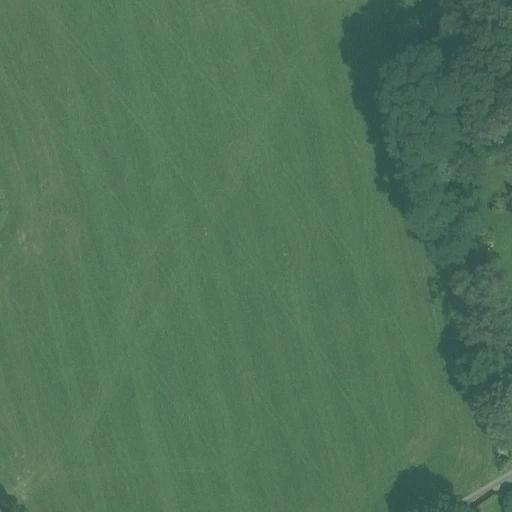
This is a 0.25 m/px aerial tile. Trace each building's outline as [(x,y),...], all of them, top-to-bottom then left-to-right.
[(58,185),(48,190),(51,197),(62,192),(58,185)] [(48,190),(38,195),(41,202),(51,197),(48,190)] [(62,192),(51,197),(55,204),(65,198),(62,192)] [(51,197),(41,202),(44,209),(55,204),(51,197)] [(65,198),(55,204),(58,210),(62,209),(69,205),(65,198)] [(23,203),(13,208),(16,215),(27,209),(23,203)] [(55,204),(44,209),(48,216),(55,212),(58,210),(55,204)] [(274,204),(260,212),(278,245),(291,238),(274,204)] [(69,205),(62,209),(67,219),(74,215),(69,205)] [(13,208),(2,213),(6,220),(16,215),(13,208)] [(27,209),(16,215),(20,222),(30,216),(27,209)] [(58,210),(55,212),(60,222),(67,219),(62,209),(58,210)] [(55,212),(48,216),(53,226),(60,222),(55,212)] [(260,212),(247,218),(262,248),(264,252),(278,245),(260,212)] [(244,214),(231,221),(248,255),(262,248),(247,218),(244,214)] [(16,215),(6,220),(9,227),(20,222),(16,215)] [(30,216),(20,222),(23,228),(27,227),(34,223),(30,216)] [(231,221),(217,228),(220,232),(235,262),(248,255),(231,221)] [(20,222),(9,227),(13,234),(20,230),(23,228),(20,222)] [(34,223),(27,227),(32,237),(39,233),(34,223)] [(23,228),(20,230),(25,240),(32,237),(27,227),(23,228)] [(20,230),(13,234),(18,244),(25,240),(20,230)] [(220,232),(206,239),(224,273),(237,266),(235,262),(220,232)] [(206,239),(193,246),(210,280),(224,273),(206,239)] [(317,283),(301,292),(320,324),(336,314),(317,283)] [(301,292),(285,302),(302,330),(304,334),(320,324),(301,292)] [(84,294),(71,302),(90,334),(103,327),(84,294)] [(282,298),(269,306),(289,338),(302,330),(285,302),(282,298)] [(71,302),(58,310),(61,314),(77,342),(90,334),(71,302)] [(269,306),(256,314),(273,341),(276,346),(289,338),(269,306)] [(254,310),(241,317),(260,349),(273,341),(256,314),(254,310)] [(61,314),(47,322),(66,354),(79,346),(77,342),(61,314)] [(241,317),(228,325),(247,357),(260,349),(241,317)] [(47,322),(34,329),(51,358),(53,362),(66,354),(47,322)] [(32,325),(19,333),(38,365),(51,358),(34,329),(32,325)] [(19,333),(6,340),(25,373),(38,365),(19,333)] [(364,350),(351,358),(370,390),(383,382),(364,350)] [(351,358),(337,366),(357,398),(370,390),(351,358)] [(119,368),(106,376),(127,408),(139,399),(119,368)] [(314,375),(301,383),(321,415),(334,408),(314,375)] [(106,376),(94,384),(96,388),(114,416),(127,408),(106,376)] [(301,383),(288,391),(305,419),(308,423),(321,415),(301,383)] [(286,387),(273,395),(292,427),(305,419),(288,391),(286,387)] [(96,388),(83,396),(104,428),(116,420),(114,416),(96,388)] [(273,395),(260,403),(279,435),(292,427),(273,395)] [(83,396),(71,405),(88,432),(91,436),(104,428),(83,396)] [(68,401),(55,409),(75,441),(88,432),(71,405),(68,401)] [(55,409),(42,417),(63,449),(75,441),(55,409)] [(172,436),(160,444),(180,476),(192,468),(172,436)] [(503,457),(505,457),(507,457),(509,456),(510,454),(511,451),(510,449),(510,447),(508,445),(506,444),(504,443),(502,443),(500,445),(499,447),(498,449),(498,452),(498,454),(500,456),(503,457)] [(160,444),(147,452),(167,484),(180,476),(160,444)] [(147,452),(135,460),(155,492),(167,484),(147,452)] [(113,471),(101,479),(121,510),(134,502),(113,471)] [(101,479),(88,487),(103,511),(118,511),(121,510),(101,479)]
